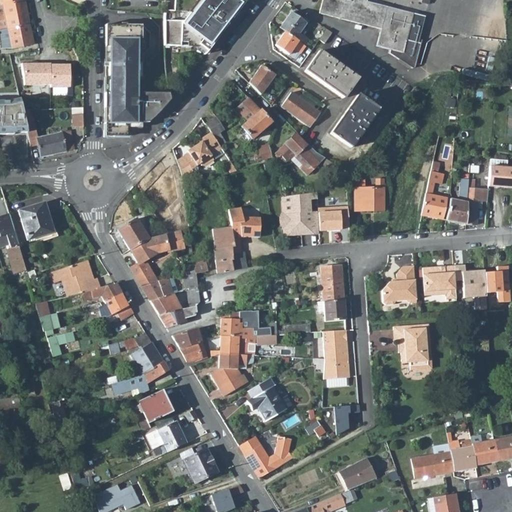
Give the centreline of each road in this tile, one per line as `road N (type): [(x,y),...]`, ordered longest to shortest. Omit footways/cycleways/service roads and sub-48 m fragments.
road 1 (residential): [(267,511),(157,335)]
road 2 (residential): [(112,179),(188,117),(244,40)]
road 3 (residential): [(369,422),(357,276),(363,254)]
road 4 (residential): [(89,163),(94,0)]
road 5 (residential): [(157,335),(101,242),(93,200)]
road 6 (residential): [(511,237),(363,254)]
